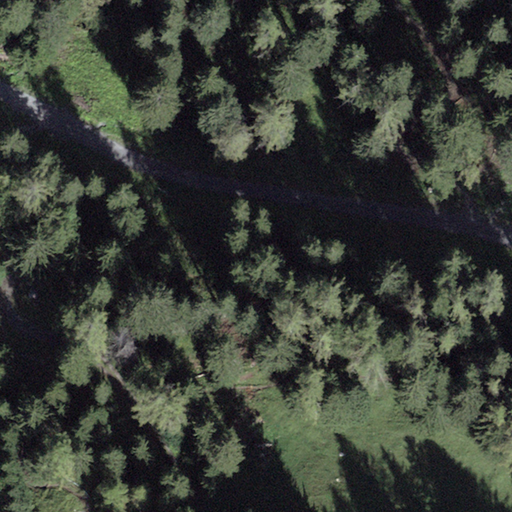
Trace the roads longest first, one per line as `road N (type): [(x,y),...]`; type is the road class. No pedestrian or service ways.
road 1 (track): [(511,246),(471,230),(174,173),(0,94)]
road 2 (track): [(202,511),(91,352),(38,338),(0,311)]
